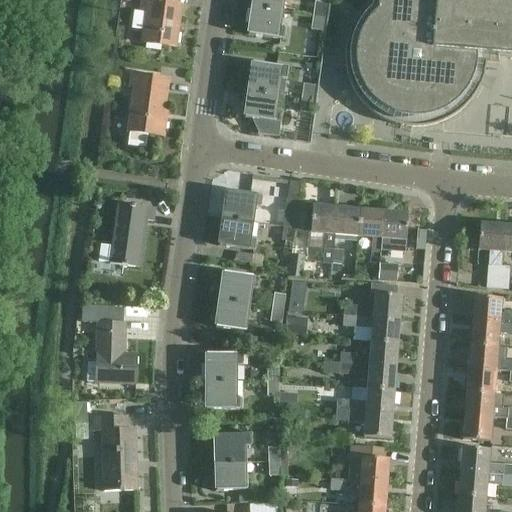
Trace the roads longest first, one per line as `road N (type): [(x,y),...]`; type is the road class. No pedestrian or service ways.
road 1 (residential): [(175,511),(171,354),(198,147)]
road 2 (residential): [(418,511),(446,180)]
road 3 (residential): [(446,180),(198,147)]
road 4 (residential): [(198,147),(219,0)]
